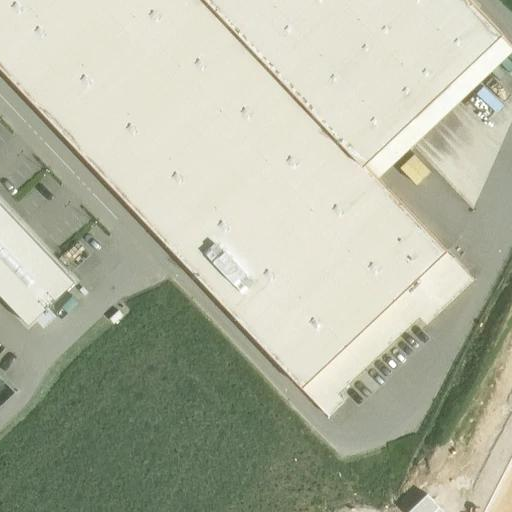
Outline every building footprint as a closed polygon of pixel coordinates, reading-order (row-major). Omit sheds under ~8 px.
[(362,166),(205,0),(0,0),(0,68),(121,197),(302,388),(447,251),(378,178),(365,164),(362,166)] [(502,34),(469,0),(205,0),(362,166),(365,164),(427,104),(502,34)] [(511,51),(511,44),(502,34),(365,164),(378,178),(511,51)] [(393,165),(412,186),(432,168),(412,147),(393,165)] [(74,277),(0,200),(0,293),(30,324),(69,286),(74,277)] [(447,251),(302,388),(329,417),(344,402),(337,394),(419,316),(427,324),(472,282),(474,280),(447,251)]
